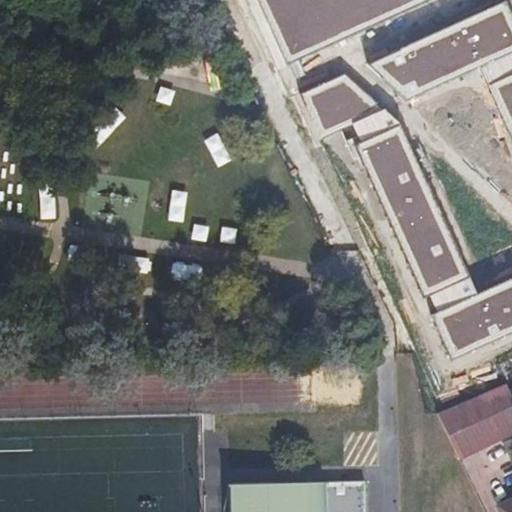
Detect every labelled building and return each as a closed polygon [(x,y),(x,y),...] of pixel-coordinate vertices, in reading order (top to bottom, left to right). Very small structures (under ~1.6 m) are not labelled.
[(257,0),(287,64),(426,0),(257,0)] [(511,11),(507,1),(370,64),(409,98),(479,66),(511,138),(511,11)] [(511,331),(511,279),(478,294),(400,124),(344,76),(302,95),(321,138),(345,127),(423,297),(429,294),(438,313),(432,315),(452,359),(511,331)] [(446,410),(456,433),(466,455),(511,435),(511,386),(511,384),(446,410)] [(241,474),(240,511),(376,511),(377,475),(241,474)] [(503,511),(511,511),(511,499),(500,504),(503,511)]
